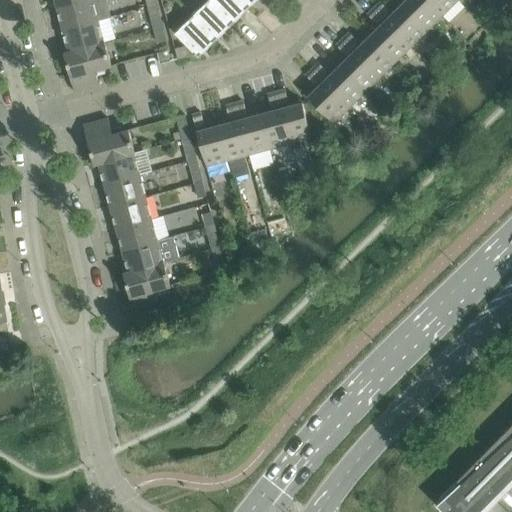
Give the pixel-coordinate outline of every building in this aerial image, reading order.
[(54,0),(57,8),(88,0),(54,0)] [(63,30),(98,21),(110,18),(104,0),(88,0),(57,8),(63,30)] [(160,19),(154,0),(146,0),(152,21),(160,19)] [(231,25),(208,0),(191,17),(215,41),(231,25)] [(231,25),(248,8),(239,0),(208,0),(231,25)] [(256,0),(239,0),(248,8),(256,0)] [(426,0),(406,0),(402,5),(426,31),(442,15),(426,0)] [(426,0),(442,15),(457,0),(426,0)] [(380,2),(374,8),(383,18),(387,13),(388,10),(380,2)] [(402,5),(386,21),(411,46),(426,31),(402,5)] [(379,22),(383,18),(374,8),(367,15),(375,22),(379,22)] [(199,57),(215,41),(191,17),(175,33),(187,45),(175,49),(177,59),(196,54),(199,57)] [(162,27),(160,19),(152,21),(154,29),(162,27)] [(64,53),(64,54),(105,43),(105,42),(104,42),(98,21),(63,30),(69,51),(64,53)] [(386,21),(370,36),(395,61),(411,46),(386,21)] [(162,27),(154,29),(158,43),(166,41),(162,27)] [(349,33),(343,39),(352,48),(356,44),(356,40),(349,33)] [(370,36),(355,51),(380,77),(395,61),(370,36)] [(348,53),(352,48),(343,39),(336,45),(344,53),(348,53)] [(105,43),(64,54),(74,92),(99,86),(95,70),(111,66),(105,43)] [(168,50),(157,53),(160,64),(171,61),(168,50)] [(355,51),(339,66),(364,92),(380,77),(355,51)] [(318,63),(312,69),(321,78),(326,74),(326,70),(318,63)] [(339,66),(324,82),(349,107),(364,92),(339,66)] [(317,83),(321,78),(312,69),(306,75),(313,83),(317,83)] [(333,123),(349,107),(324,82),(308,97),(333,123)] [(285,90),(276,92),(280,105),(286,103),(288,100),(285,90)] [(274,106),(280,105),(276,92),(268,94),(270,104),(274,106)] [(243,101),(235,103),(238,116),(244,114),(246,111),(243,101)] [(232,118),(238,116),(235,103),(226,106),(229,116),(232,118)] [(281,108),(291,143),(312,137),(303,103),(281,108)] [(281,108),(260,114),(270,149),(291,143),(281,108)] [(192,115),(196,128),(202,126),(204,123),(201,113),(192,115)] [(248,154),(270,149),(260,114),(239,120),(248,154)] [(184,115),(177,117),(179,125),(187,123),(184,115)] [(83,125),(94,164),(135,153),(129,130),(112,134),(108,118),(83,125)] [(239,120),(218,126),(227,160),(248,154),(239,120)] [(187,123),(179,125),(182,139),(190,137),(187,123)] [(197,132),(206,166),(227,160),(218,126),(197,132)] [(190,137),(182,139),(186,152),(194,150),(190,137)] [(135,154),(135,153),(94,164),(94,165),(99,163),(104,185),(140,175),(134,154),(135,154)] [(191,170),(195,184),(203,182),(199,168),(191,170)] [(146,197),(140,175),(104,185),(110,206),(146,197)] [(198,198),(206,195),(203,182),(195,184),(198,198)] [(152,219),(146,197),(110,206),(116,228),(152,219)] [(215,226),(211,212),(203,214),(207,228),(215,226)] [(116,228),(122,250),(158,241),(152,219),(116,228)] [(217,234),(209,236),(213,250),(221,248),(217,234)] [(261,238),(264,247),(273,245),(271,236),(261,238)] [(158,241),(122,250),(128,271),(128,272),(165,263),(162,252),(177,248),(174,237),(158,241)] [(221,248),(213,250),(216,264),(224,262),(221,248)] [(224,262),(216,264),(219,272),(226,270),(224,262)] [(129,296),(134,312),(159,306),(156,295),(174,290),(173,285),(172,281),(169,281),(165,263),(128,272),(123,274),(127,289),(129,296)] [(0,331),(8,330),(3,299),(0,299),(0,331)] [(9,344),(0,344),(0,354),(10,354),(9,344)] [(440,501),(436,504),(443,511),(479,511),(493,498),(511,479),(511,424),(438,499),(440,501)]
